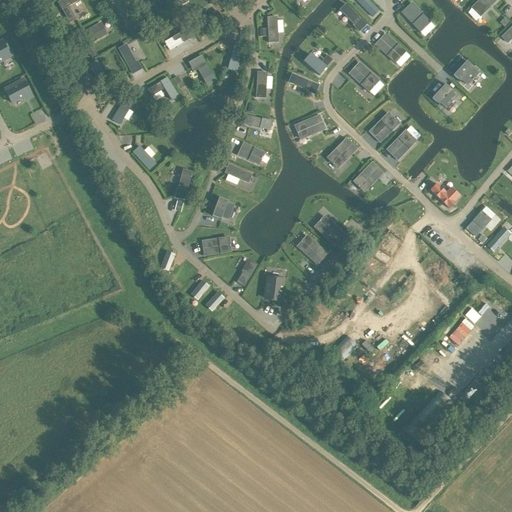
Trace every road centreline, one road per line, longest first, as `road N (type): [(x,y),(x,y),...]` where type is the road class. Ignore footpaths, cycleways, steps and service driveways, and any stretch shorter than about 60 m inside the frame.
road 1 (unclassified): [(89,105),(211,272),(289,345),(330,344),(351,325),(433,209)]
road 2 (unclassified): [(6,511),(190,346),(406,511)]
road 3 (unclassified): [(433,209),(326,101),(333,81),(392,20),(389,0)]
road 4 (unclassified): [(89,105),(178,57),(230,17)]
road 5 (unknown): [(405,249),(420,288),(389,320),(351,325)]
